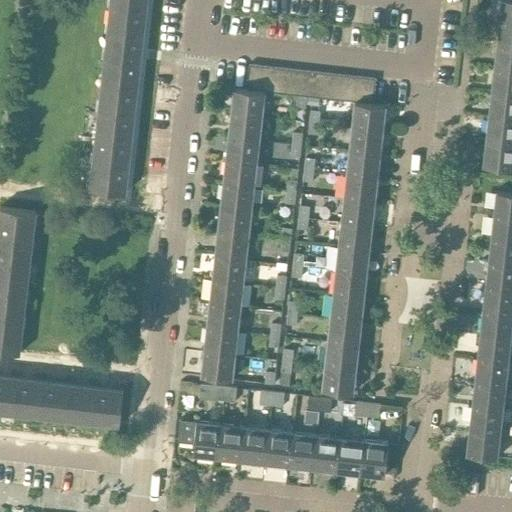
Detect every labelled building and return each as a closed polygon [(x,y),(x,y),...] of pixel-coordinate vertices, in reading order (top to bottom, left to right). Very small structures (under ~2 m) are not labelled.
[(125,192),(126,191),(120,190),(142,0),(110,0),(89,188),(125,192)] [(511,0),(501,0),(499,22),(511,23),(511,0)] [(511,23),(499,22),(496,45),(511,46),(511,23)] [(511,70),(511,46),(496,45),(494,69),(511,70)] [(249,63),(247,79),(258,80),(260,64),(249,63)] [(270,65),(260,64),(258,80),(257,90),(264,90),(268,91),(270,65)] [(281,67),(270,65),(268,91),(278,92),(281,67)] [(291,68),(281,67),(278,92),(288,93),(291,68)] [(301,69),(291,68),(288,93),(296,94),(299,94),(301,69)] [(312,70),(301,69),(299,94),(306,95),(308,95),(309,96),(312,70)] [(511,94),(511,70),(494,69),(491,93),(511,94)] [(324,71),(312,70),(309,96),(319,97),(321,97),(324,71)] [(334,73),(324,71),(321,97),(331,98),(334,73)] [(344,74),(334,73),(331,98),(341,99),(344,74)] [(355,75),(344,74),(341,99),(352,100),(355,75)] [(365,76),(357,75),(355,75),(352,100),(355,101),(362,102),(365,76)] [(376,77),(365,76),(362,102),(373,103),(376,77)] [(247,79),(246,88),(257,90),(258,80),(247,79)] [(261,116),(264,90),(257,90),(246,88),(234,87),(231,112),(261,116)] [(511,94),(491,93),(488,116),(511,118),(511,94)] [(305,108),(306,95),(299,94),(296,94),(295,107),(305,108)] [(318,105),(319,97),(309,96),(308,95),(307,104),(318,105)] [(355,101),(352,126),(382,129),(385,104),(373,103),(362,102),(355,101)] [(320,111),(311,110),(309,121),(318,122),(320,111)] [(258,140),(261,116),(231,112),(228,136),(258,140)] [(511,143),(511,118),(488,116),(485,140),(511,143)] [(308,133),(317,134),(318,122),(309,121),(308,133)] [(352,126),(349,149),(380,153),(382,129),(352,126)] [(302,133),(292,132),(291,144),(301,145),(302,133)] [(256,163),(258,140),(228,136),(226,160),(256,163)] [(511,143),(485,140),(483,165),(511,168),(511,143)] [(290,155),(300,156),(301,145),(291,144),(290,155)] [(349,149),(347,173),(377,177),(380,153),(349,149)] [(314,158),(305,157),(304,168),(313,169),(314,158)] [(253,187),(256,163),(226,160),(223,184),(253,187)] [(302,180),(312,181),(313,169),(304,168),(302,180)] [(347,173),(344,197),(374,200),(377,177),(347,173)] [(297,181),(287,180),(286,191),(296,192),(297,181)] [(251,210),(253,187),(223,184),(221,207),(251,210)] [(493,215),(511,216),(511,191),(496,190),(493,215)] [(285,203),(295,203),(296,192),(286,191),(285,203)] [(344,197),(341,220),(372,223),(374,200),(344,197)] [(0,350),(20,353),(36,210),(0,205),(0,206),(5,207),(0,249),(0,350)] [(309,206),(299,205),(298,216),(308,217),(309,206)] [(248,234),(251,210),(221,207),(218,230),(248,234)] [(511,241),(511,216),(493,215),(490,239),(511,241)] [(297,229),(306,230),(308,217),(298,216),(297,229)] [(341,220),(339,244),(369,247),(372,223),(341,220)] [(291,228),(282,227),(280,237),(290,238),(291,228)] [(245,257),(248,234),(218,230),(215,253),(245,257)] [(279,251),(289,252),(290,238),(280,237),(279,251)] [(511,264),(511,241),(490,239),(488,262),(511,264)] [(339,244),(336,267),(366,270),(369,247),(339,244)] [(243,281),(245,257),(215,253),(213,277),(243,281)] [(303,254),(294,253),(293,263),(302,264),(303,254)] [(511,264),(488,262),(485,285),(511,288),(511,264)] [(292,276),(301,276),(302,264),(293,263),(292,276)] [(364,294),(366,270),(336,267),(333,291),(364,294)] [(286,276),(277,275),(276,285),(285,286),(286,276)] [(240,304),(243,281),(213,277),(210,301),(240,304)] [(274,298),(283,299),(285,286),(276,285),(274,298)] [(511,288),(485,285),(482,309),(511,312),(511,288)] [(361,318),(364,294),(333,291),(331,314),(361,318)] [(237,328),(240,304),(210,301),(207,324),(237,328)] [(298,301),(289,301),(288,309),(297,310),(298,301)] [(286,323),(296,324),(297,310),(288,309),(286,323)] [(511,312),(482,309),(480,332),(511,335),(511,322),(511,312)] [(358,341),(361,318),(331,314),(328,337),(358,341)] [(281,324),(271,323),(270,332),(280,333),(281,324)] [(234,353),(237,328),(207,324),(204,349),(234,353)] [(269,346),(278,347),(280,333),(270,332),(269,346)] [(508,360),(511,335),(480,332),(477,356),(508,360)] [(356,366),(358,341),(328,337),(325,362),(356,366)] [(293,349),(283,348),(282,357),(292,358),(293,349)] [(234,353),(204,349),(202,375),(232,378),(234,353)] [(505,383),(508,360),(477,356),(474,379),(505,383)] [(281,371),(290,372),(292,358),(282,357),(281,371)] [(356,366),(325,362),(322,389),(353,392),(356,366)] [(266,371),(264,383),(274,384),(275,372),(266,371)] [(122,394),(0,379),(0,410),(119,424),(124,389),(122,388),(122,394)] [(502,407),(505,383),(474,379),(472,403),(502,407)] [(198,397),(223,399),(225,386),(200,383),(198,397)] [(236,387),(225,386),(223,399),(235,401),(236,387)] [(261,389),(259,404),(271,405),(273,391),(261,389)] [(282,406),(284,392),(273,391),(271,405),(282,406)] [(308,395),(307,409),(319,411),(321,396),(308,395)] [(321,396),(319,411),(330,412),(332,398),(321,396)] [(356,400),(355,415),(365,416),(367,401),(356,400)] [(379,417),(380,402),(367,401),(365,416),(379,417)] [(500,431),(502,407),(472,403),(469,428),(500,431)] [(305,409),(304,423),(317,425),(319,411),(307,409),(305,409)] [(221,423),(179,418),(177,440),(193,442),(192,453),(217,455),(221,423)] [(217,455),(241,458),(245,426),(221,423),(217,455)] [(241,458),(264,461),(268,428),(245,426),(241,458)] [(264,461),(289,463),(292,431),(268,428),(264,461)] [(466,453),(497,457),(500,431),(469,428),(466,453)] [(312,466),(316,434),(292,431),(289,463),(312,466)] [(339,436),(332,436),(316,434),(312,466),(336,469),(339,436)] [(362,439),(339,436),(336,469),(359,471),(362,439)] [(388,442),(362,439),(359,471),(384,474),(388,442)]
